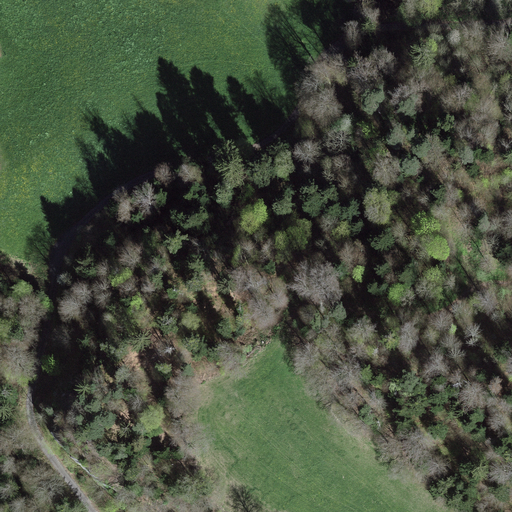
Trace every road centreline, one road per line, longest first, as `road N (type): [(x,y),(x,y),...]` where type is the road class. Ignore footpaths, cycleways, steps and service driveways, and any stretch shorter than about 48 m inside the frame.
road 1 (track): [(406,27),(368,30),(329,54),(286,126),(251,150),(147,177),(114,194),(64,248),(29,407),(35,435),(92,511)]
road 2 (track): [(511,285),(474,289),(433,317),(315,299),(295,313),(297,337),(387,372)]
